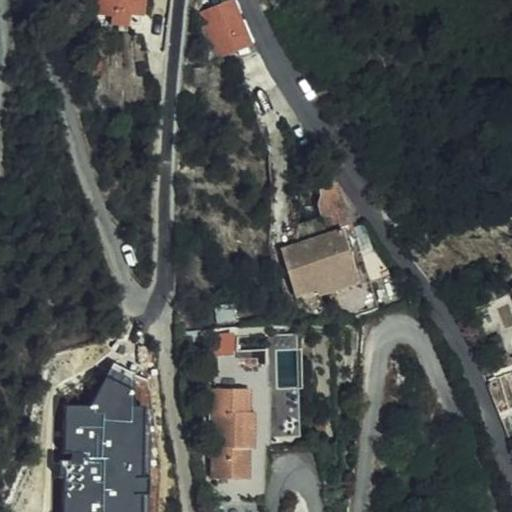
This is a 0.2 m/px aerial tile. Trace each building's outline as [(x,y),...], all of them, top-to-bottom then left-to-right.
[(130,13),(143,14),(144,0),(117,0),(114,22),(129,24),(130,13)] [(216,9),(229,3),(227,0),(206,0),(202,6),(207,17),(217,12),(216,9)] [(235,0),(234,0),(229,3),(216,9),(217,12),(235,53),(236,55),(255,46),(235,0)] [(235,53),(217,12),(207,17),(225,58),(235,53)] [(143,14),(130,13),(129,24),(141,26),(143,14)] [(101,56),(92,56),(94,77),(102,76),(101,56)] [(322,208),(341,202),(326,174),(316,178),(314,195),(315,199),(312,201),(317,214),(318,220),(315,221),(319,234),(294,241),(299,257),(283,262),(290,286),(313,279),(305,249),(333,241),(322,208)] [(319,301),(348,292),(370,285),(371,285),(353,226),(341,202),(322,208),(333,241),(305,249),(313,279),(317,294),(319,301)] [(318,220),(317,214),(294,221),(294,241),(319,234),(315,221),(318,220)] [(278,245),(283,262),(299,257),(294,241),(278,245)] [(295,301),(317,294),(313,279),(290,286),(295,301)] [(348,292),(354,314),(377,308),(370,285),(348,292)] [(278,356),(278,341),(264,342),(267,397),(287,396),(284,356),(278,356)] [(202,386),(202,394),(237,393),(236,417),(232,417),(233,454),(238,454),(239,483),(203,484),(203,501),(257,499),(257,453),(260,453),(260,385),(202,386)] [(237,393),(202,394),(203,484),(239,483),(238,454),(233,454),(232,417),(236,417),(237,393)] [(95,484),(94,491),(117,496),(118,489),(95,484)] [(113,511),(117,496),(94,491),(90,507),(79,505),(77,511),(113,511)]
